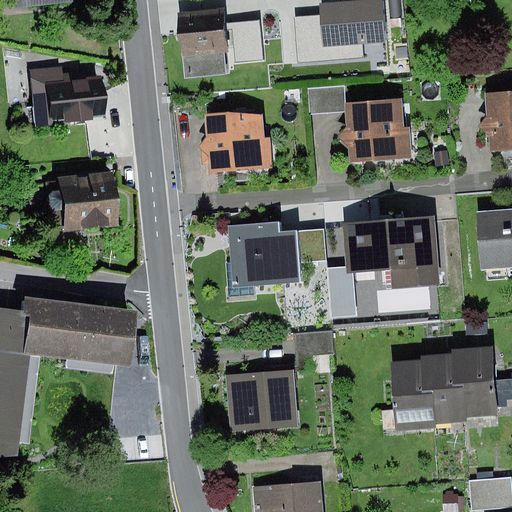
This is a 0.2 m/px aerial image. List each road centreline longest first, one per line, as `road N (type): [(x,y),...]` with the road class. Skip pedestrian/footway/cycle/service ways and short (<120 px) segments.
road 1 (tertiary): [(164,295),(134,0)]
road 2 (tertiary): [(193,511),(164,295)]
road 3 (residential): [(164,295),(0,266)]
